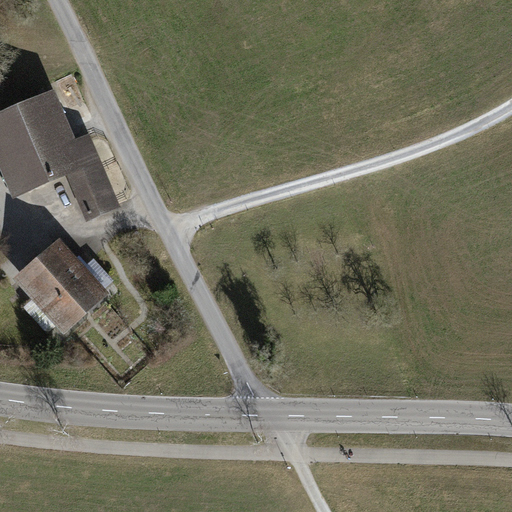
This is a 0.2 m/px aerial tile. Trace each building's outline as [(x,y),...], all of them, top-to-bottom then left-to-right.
[(42,102),(0,119),(0,131),(24,189),(69,170),(89,216),(113,206),(85,140),(62,149),(42,102)] [(58,247),(40,262),(83,311),(101,296),(99,294),(73,264),(58,247)] [(73,264),(99,294),(112,282),(93,261),(87,266),(79,257),(73,264)] [(65,327),(83,311),(40,262),(22,278),(38,295),(60,321),(65,327)] [(48,333),(60,321),(38,295),(25,307),(48,333)]
